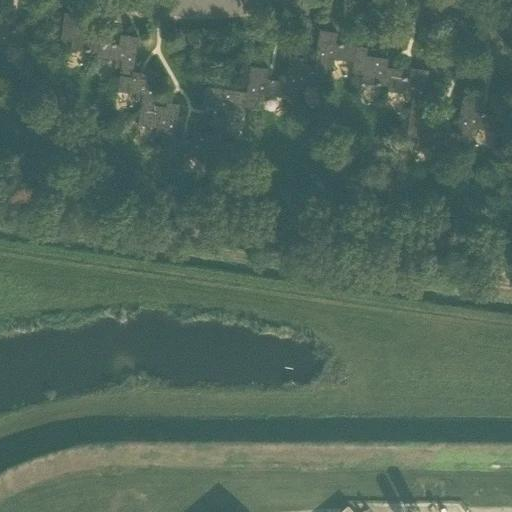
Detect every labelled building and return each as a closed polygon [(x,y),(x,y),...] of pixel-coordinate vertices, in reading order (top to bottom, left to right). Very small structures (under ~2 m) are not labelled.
[(72,44),(70,52),(97,56),(99,44),(111,46),(112,39),(96,36),(98,28),(76,24),(77,17),(65,15),(61,42),(72,44)] [(0,19),(0,58),(1,54),(7,55),(8,48),(27,51),(29,35),(9,32),(11,22),(0,19)] [(319,33),(314,66),(313,74),(327,76),(328,68),(334,69),(335,62),(353,64),(355,48),(336,46),(338,35),(319,33)] [(121,71),(120,78),(132,80),(133,73),(134,73),(139,39),(120,37),(119,47),(111,46),(99,44),(97,56),(97,60),(115,63),(114,70),(121,71)] [(361,85),(388,89),(389,78),(402,80),(403,72),(387,70),(388,61),(367,58),(368,50),(355,48),(353,64),(351,76),(362,77),(361,85)] [(324,91),(327,76),(313,74),(314,66),(303,65),(303,61),(290,59),(286,84),(284,100),(297,102),(298,95),(305,95),(306,88),(324,91)] [(284,100),(286,84),(267,81),(269,71),(250,68),(246,95),(244,108),(244,110),(258,112),(259,104),(265,105),(266,98),(284,100)] [(389,78),(388,89),(387,94),(406,97),(405,104),(411,105),(410,112),(423,114),(429,73),(411,70),(409,81),(402,80),(389,78)] [(154,114),(155,107),(160,73),(146,71),(145,75),(134,73),(133,73),(132,80),(120,78),(117,94),(136,97),(135,104),(141,105),(140,112),(154,114)] [(238,107),(244,108),(246,95),(206,89),(203,107),(214,109),(211,129),(214,129),(227,131),(230,112),(237,113),(238,107)] [(462,102),(457,135),(456,143),(469,145),(470,137),(477,138),(478,131),(496,134),(499,118),(479,115),(480,105),(462,102)] [(166,108),(155,107),(154,114),(140,112),(138,127),(157,130),(155,137),(162,138),(161,146),(174,148),(176,140),(180,107),(167,105),(166,108)] [(422,121),(423,114),(410,112),(406,139),(417,140),(416,148),(444,152),(445,142),(456,143),(457,135),(442,133),(443,124),(422,121)] [(223,158),(227,131),(214,129),(213,136),(192,133),(190,142),(176,140),(174,148),(185,149),(183,160),(211,164),(212,156),(223,158)]
